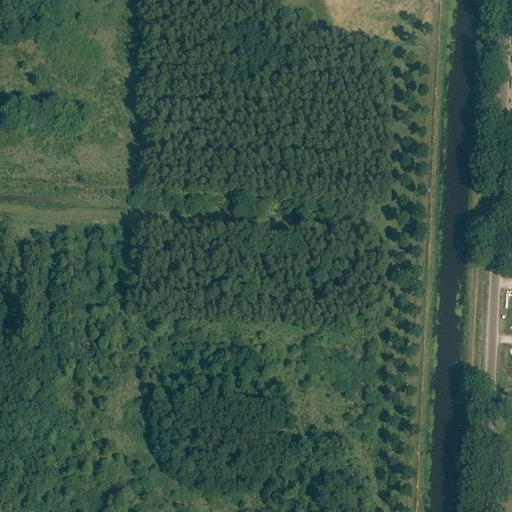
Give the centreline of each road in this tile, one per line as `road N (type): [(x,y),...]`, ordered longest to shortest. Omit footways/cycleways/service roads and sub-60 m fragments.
road 1 (track): [(395,511),(421,0)]
road 2 (tertiary): [(483,511),(507,0)]
